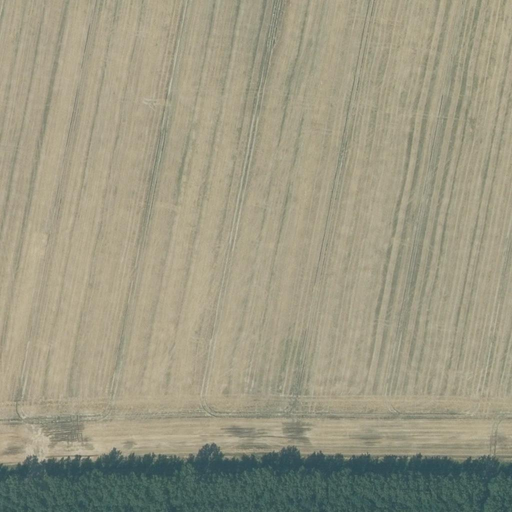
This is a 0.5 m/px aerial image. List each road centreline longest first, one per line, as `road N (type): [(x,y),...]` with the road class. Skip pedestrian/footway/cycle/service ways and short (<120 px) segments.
road 1 (track): [(511,482),(221,479),(0,489)]
road 2 (track): [(487,459),(0,464)]
